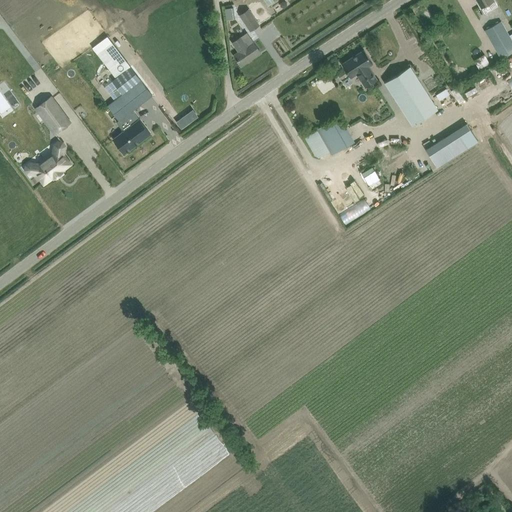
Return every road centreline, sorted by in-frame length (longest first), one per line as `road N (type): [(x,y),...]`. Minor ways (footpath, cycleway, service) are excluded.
road 1 (unclassified): [(0,283),(233,111)]
road 2 (unclassified): [(233,111),(402,0)]
